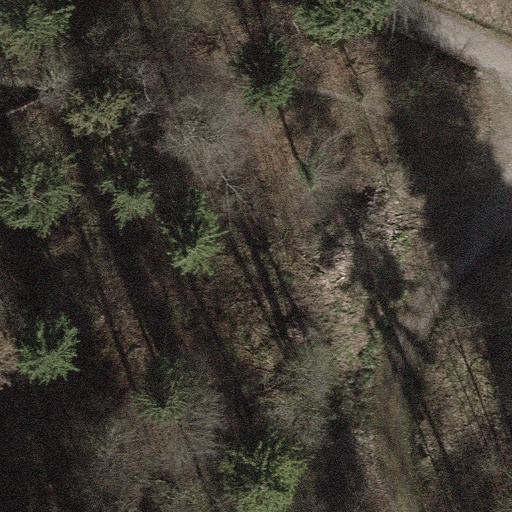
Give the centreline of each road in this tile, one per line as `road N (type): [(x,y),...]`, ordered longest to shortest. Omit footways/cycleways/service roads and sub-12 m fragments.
road 1 (track): [(511,173),(412,314),(396,353),(386,439),(399,511)]
road 2 (track): [(370,0),(511,66)]
